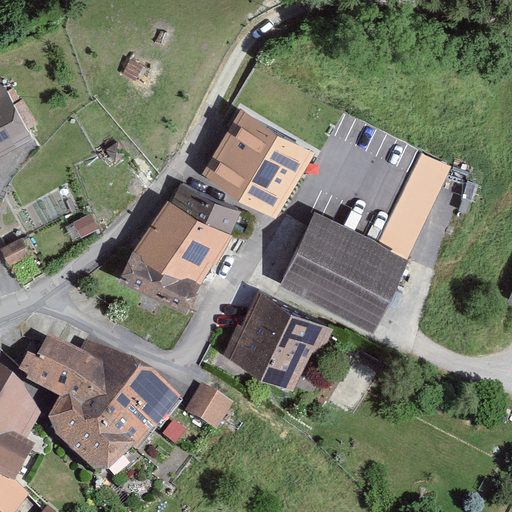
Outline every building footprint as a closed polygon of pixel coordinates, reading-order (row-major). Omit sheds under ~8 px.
[(0,69),(0,144),(29,130),(0,69)] [(314,143),(242,101),(207,162),(293,211),(305,190),(291,182),(314,143)] [(424,146),(384,232),(413,245),(453,159),(424,146)] [(181,171),(170,192),(229,222),(240,201),(181,171)] [(170,192),(165,190),(141,237),(205,267),(211,271),(234,224),(229,222),(170,192)] [(409,247),(315,203),(282,273),(376,317),(409,247)] [(3,243),(11,259),(32,248),(24,233),(3,243)] [(205,267),(141,237),(135,234),(118,269),(188,303),(205,267)] [(335,320),(259,283),(242,317),(238,315),(224,344),(293,377),(311,341),(322,347),(335,320)] [(25,342),(12,364),(60,393),(47,412),(57,434),(93,467),(118,469),(133,449),(137,453),(180,395),(149,372),(133,361),(86,333),(79,343),(46,323),(32,346),(25,342)] [(12,373),(0,364),(0,466),(12,475),(33,441),(26,436),(41,413),(12,373)] [(233,398),(201,381),(188,406),(220,423),(233,398)] [(12,475),(0,466),(0,511),(22,511),(37,493),(12,475)]
